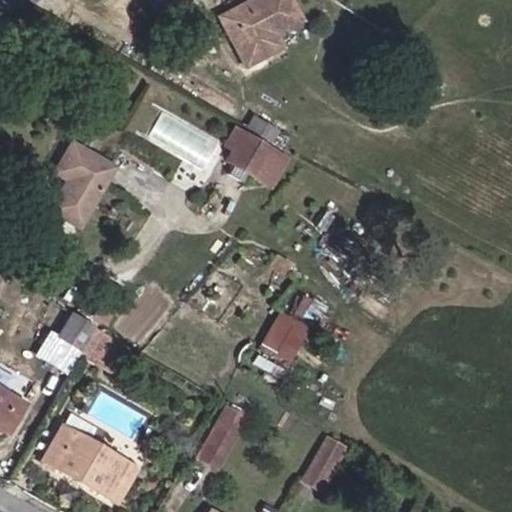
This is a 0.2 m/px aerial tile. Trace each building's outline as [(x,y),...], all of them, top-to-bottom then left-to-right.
[(273,35),(298,21),(287,0),(250,0),(218,18),(244,67),(265,55),(259,42),(273,35)] [(280,48),(273,35),(259,42),(265,55),(280,48)] [(271,127),(249,114),(242,126),(264,139),(271,127)] [(249,176),(264,150),(238,135),(240,131),(231,126),(224,138),(233,143),(223,161),(249,176)] [(75,228),(110,168),(67,143),(49,173),(62,181),(66,183),(63,189),(59,186),(45,211),(75,228)] [(268,187),(283,161),(264,150),(249,176),(268,187)] [(290,359),(308,328),(279,310),(260,341),(290,359)] [(75,350),(89,325),(68,313),(53,337),(75,350)] [(108,375),(124,349),(90,329),(75,356),(108,375)] [(24,407),(25,405),(0,391),(0,431),(8,436),(8,435),(7,434),(23,406),(24,407)] [(214,469),(242,419),(223,408),(195,458),(214,469)] [(135,470),(86,442),(93,429),(67,414),(60,427),(57,425),(56,426),(58,427),(47,445),(39,459),(38,458),(37,459),(67,476),(81,484),(116,504),(117,502),(115,501),(133,470),(134,471),(135,470)] [(317,491),(341,449),(324,440),(300,482),(317,491)] [(69,505),(81,484),(67,476),(55,497),(69,505)]
